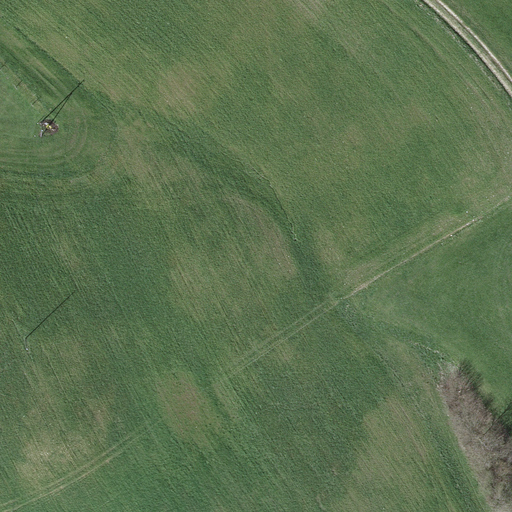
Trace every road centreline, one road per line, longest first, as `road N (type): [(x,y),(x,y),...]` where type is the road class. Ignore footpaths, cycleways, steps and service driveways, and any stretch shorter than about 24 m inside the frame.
road 1 (track): [(335,295),(511,194)]
road 2 (track): [(511,96),(426,0)]
